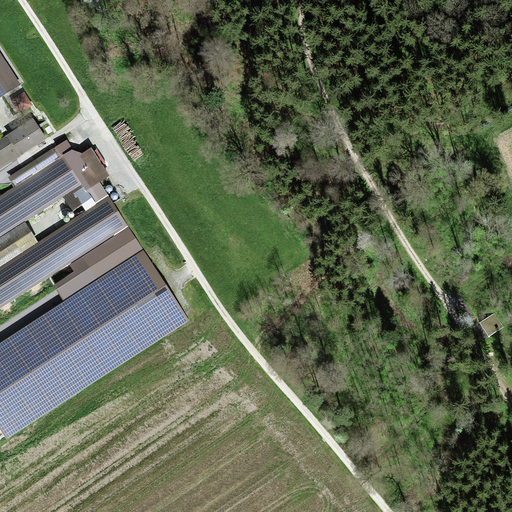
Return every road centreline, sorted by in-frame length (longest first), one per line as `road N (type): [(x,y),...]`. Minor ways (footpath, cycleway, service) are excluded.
road 1 (track): [(303,0),(304,42),(348,145),(511,410)]
road 2 (track): [(392,511),(243,339),(163,222)]
